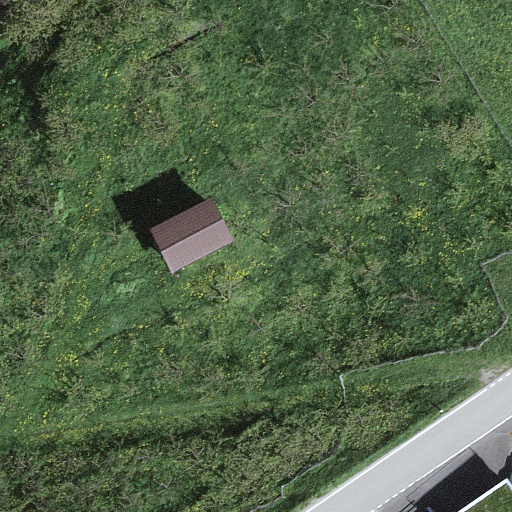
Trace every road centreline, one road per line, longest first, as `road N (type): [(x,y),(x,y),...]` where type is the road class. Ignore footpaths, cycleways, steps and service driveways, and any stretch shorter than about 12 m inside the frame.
road 1 (track): [(0,446),(427,362),(479,362),(511,390)]
road 2 (unclassified): [(341,511),(511,394)]
